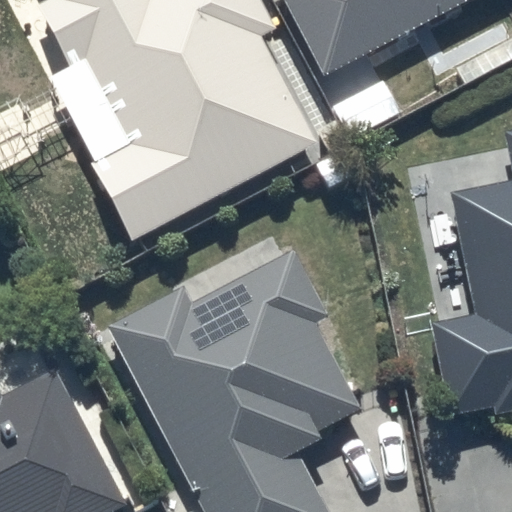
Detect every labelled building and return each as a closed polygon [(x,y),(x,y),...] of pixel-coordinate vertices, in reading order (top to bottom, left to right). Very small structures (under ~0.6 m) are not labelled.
[(89,166),(129,241),(317,141),(260,35),(274,27),(258,0),(46,0),(37,5),(69,65),(47,77),(94,164),(89,166)] [(288,0),(327,72),(462,0),(288,0)] [(511,132),(502,134),(511,182),(450,193),(476,315),(433,324),(451,415),(494,408),(495,415),(511,412),(511,132)] [(183,287),(105,328),(202,511),(329,511),(298,452),(319,441),(314,432),(360,407),(314,322),(325,316),(291,251),(192,304),(183,287)] [(0,511),(114,511),(124,507),(121,500),(133,494),(46,321),(0,344),(0,511)]
